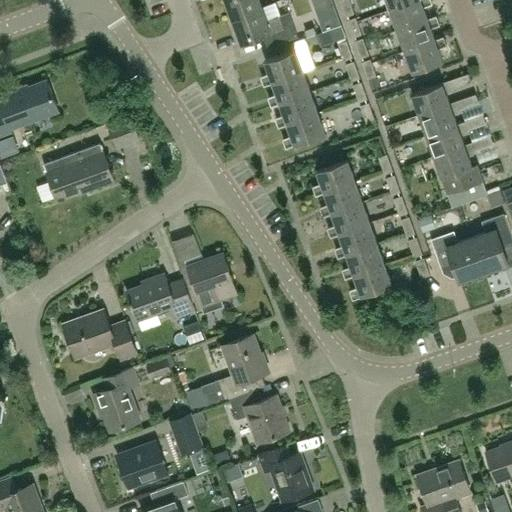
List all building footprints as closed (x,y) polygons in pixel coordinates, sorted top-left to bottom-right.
[(226,0),(232,17),(263,6),(260,0),(226,0)] [(264,0),(266,15),(283,13),(281,0),(264,0)] [(349,0),(339,0),(346,17),(354,14),(349,0)] [(387,0),(390,8),(413,0),(387,0)] [(431,0),(413,0),(390,8),(398,29),(428,18),(428,17),(428,18),(424,6),(433,2),(431,0)] [(263,6),(232,17),(242,45),(264,37),(268,47),(297,36),(293,24),(289,13),(278,17),(278,16),(268,20),(263,6)] [(428,18),(398,29),(405,50),(436,39),(432,27),(440,23),(437,15),(428,17),(428,18)] [(355,18),(347,21),(353,38),(362,35),(355,18)] [(340,26),(315,35),(319,48),(345,38),(340,26)] [(444,35),(436,39),(405,50),(413,71),(444,61),(439,47),(447,44),(444,35)] [(363,38),(354,42),(360,59),(369,55),(363,38)] [(293,43),(295,50),(266,60),(271,73),(262,76),(265,85),(273,82),(304,71),(314,67),(304,39),(293,43)] [(353,58),(346,40),(338,44),(344,61),(353,58)] [(370,59),(361,62),(368,79),(376,76),(370,59)] [(360,79),(354,61),(346,64),(351,82),(360,79)] [(0,85),(1,88),(19,82),(14,65),(0,69),(0,85)] [(304,71),(273,82),(278,94),(269,97),(272,106),(280,103),(311,92),(304,71)] [(469,73),(451,80),(454,87),(472,81),(469,73)] [(0,110),(0,136),(13,132),(12,127),(60,109),(50,80),(0,98),(4,109),(0,110)] [(451,103),(447,93),(452,92),(448,81),(413,93),(420,114),(451,103)] [(367,99),(361,82),(352,85),(359,102),(367,99)] [(311,92),(280,103),(285,114),(276,118),(279,126),(288,123),(319,113),(311,92)] [(458,100),(461,108),(479,101),(476,94),(458,100)] [(451,103),(420,114),(428,135),(458,124),(455,114),(459,112),(455,101),(451,103)] [(375,120),(369,103),(360,106),(366,123),(375,120)] [(319,113),(288,123),(292,136),(284,139),(287,147),(326,133),(319,113)] [(484,115),(466,121),(469,129),(486,123),(484,115)] [(132,116),(109,124),(118,147),(140,139),(132,116)] [(463,123),(458,124),(428,135),(435,156),(466,145),(462,135),(466,133),(463,123)] [(491,136),(466,145),(435,156),(453,206),(487,194),(489,194),(478,164),(473,166),(469,156),(474,154),(476,150),(494,144),(491,136)] [(12,137),(0,140),(0,158),(18,153),(12,137)] [(45,163),(59,201),(115,180),(101,142),(45,163)] [(393,172),(387,154),(378,158),(385,175),(393,172)] [(325,192),(355,181),(348,159),(317,170),(321,183),(313,186),(316,194),(325,192)] [(400,192),(394,175),(386,178),(392,195),(400,192)] [(355,181),(325,192),(329,204),(321,207),(324,215),(332,212),(363,202),(355,181)] [(489,194),(487,194),(491,207),(505,202),(500,190),(489,194)] [(408,213),(402,196),(393,199),(399,216),(408,213)] [(363,202),(332,212),(336,224),(328,227),(331,236),(339,233),(370,222),(363,202)] [(481,222),(485,232),(472,236),(484,272),(509,263),(502,245),(511,241),(511,235),(504,212),(491,217),(492,218),(481,222)] [(423,232),(436,228),(431,215),(418,219),(423,232)] [(415,234),(409,217),(401,220),(406,237),(415,234)] [(370,222),(339,233),(343,245),(335,248),(338,256),(346,254),(377,243),(370,222)] [(454,231),(444,235),(444,234),(431,239),(442,267),(453,263),(460,281),(484,272),(472,236),(458,241),(454,231)] [(423,255),(416,238),(408,241),(414,257),(423,255)] [(377,243),(346,254),(351,266),(343,269),(346,277),(354,275),(384,264),(377,243)] [(185,260),(205,314),(225,307),(222,299),(239,293),(224,252),(204,259),(202,254),(185,260)] [(415,261),(421,279),(430,276),(424,258),(415,261)] [(384,264),(354,275),(358,286),(350,289),(353,298),(392,284),(384,264)] [(131,300),(137,318),(170,306),(174,317),(195,309),(184,279),(169,284),(165,273),(150,279),(151,281),(128,290),(132,299),(131,300)] [(392,305),(388,292),(376,296),(381,309),(392,305)] [(416,292),(402,297),(405,306),(419,301),(416,292)] [(104,309),(64,324),(76,358),(116,343),(122,359),(137,353),(125,321),(111,326),(104,309)] [(196,322),(182,327),(188,345),(203,339),(196,322)] [(234,375),(220,380),(219,380),(187,391),(194,411),(227,400),(226,399),(231,398),(259,388),(266,385),(262,373),(269,370),(266,360),(263,361),(254,333),(223,344),(234,375)] [(175,366),(171,355),(165,356),(165,358),(144,365),(150,380),(171,372),(169,367),(175,366)] [(280,382),(302,374),(297,360),(275,367),(280,382)] [(134,366),(104,377),(108,388),(95,393),(100,407),(103,406),(112,429),(141,419),(130,387),(140,383),(134,366)] [(259,388),(231,398),(238,419),(249,415),(259,442),(290,430),(277,394),(263,399),(259,388)] [(203,446),(192,413),(172,420),(183,453),(203,446)] [(511,440),(510,442),(510,444),(487,452),(497,480),(511,475),(511,440)] [(157,441),(118,455),(129,486),(168,472),(157,441)] [(287,444),(286,444),(260,454),(266,472),(272,470),(283,501),(315,489),(302,452),(291,455),(287,444)] [(214,469),(232,463),(228,450),(210,456),(214,469)] [(471,492),(470,489),(460,459),(419,474),(429,504),(422,506),(423,511),(451,511),(461,509),(457,497),(471,492)] [(205,492),(224,481),(217,469),(198,479),(205,492)] [(0,482),(0,511),(9,508),(10,511),(45,511),(35,484),(17,491),(12,478),(0,482)] [(156,506),(143,510),(143,511),(181,511),(177,499),(189,495),(185,481),(151,493),(156,506)] [(489,511),(485,500),(476,503),(479,511),(489,511)] [(256,511),(253,503),(237,509),(237,511),(256,511)]
